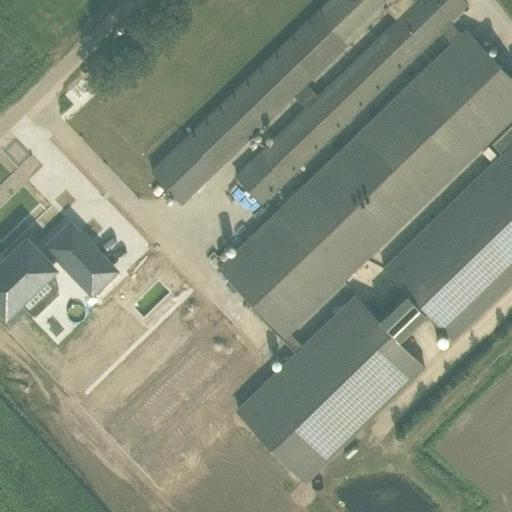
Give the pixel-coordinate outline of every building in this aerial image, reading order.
[(385,6),(390,0),(328,0),(152,169),(182,201),(292,95),(303,84),(385,6)] [(467,3),(464,0),(390,0),(385,6),(398,19),(316,97),(303,84),(292,95),(305,108),(235,176),(260,201),(432,36),(439,29),(449,19),(467,3)] [(511,115),(511,83),(463,32),(462,32),(449,19),(439,29),(452,42),(221,263),(250,294),(287,330),(511,115)] [(511,124),(497,139),(493,142),(502,152),(382,267),(450,338),(511,278),(511,124)] [(30,308),(33,312),(58,289),(54,285),(62,277),(60,274),(69,266),(103,302),(126,280),(82,233),(59,256),(64,261),(55,269),(37,251),(19,268),(22,271),(13,280),(10,277),(0,286),(0,302),(1,304),(0,305),(0,309),(10,320),(14,317),(17,320),(30,308)] [(152,274),(162,264),(154,256),(144,266),(152,274)] [(301,345),(287,330),(250,294),(244,299),(294,351),(235,407),(303,478),(423,364),(355,293),(301,345)]
